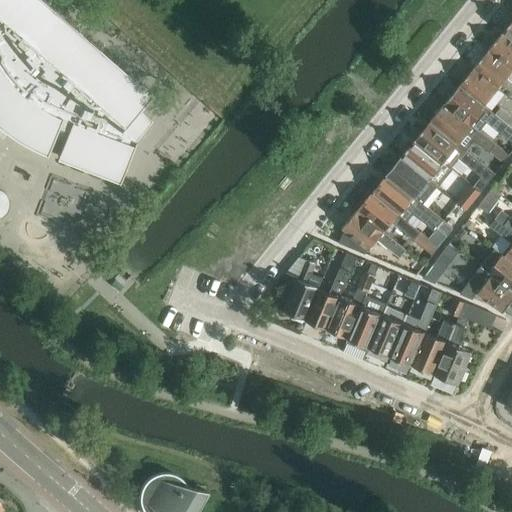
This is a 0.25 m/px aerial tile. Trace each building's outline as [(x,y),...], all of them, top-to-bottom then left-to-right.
[(0,0),(0,120),(2,123),(16,133),(31,142),(48,150),(47,151),(49,152),(50,147),(60,150),(58,155),(59,156),(60,154),(121,177),(120,179),(121,179),(136,140),(134,140),(152,119),(140,109),(150,97),(149,96),(148,98),(34,0),(0,0)] [(511,39),(504,33),(489,51),(511,69),(511,39)] [(511,69),(489,51),(475,68),(499,88),(507,79),(511,81),(511,69)] [(475,68),(460,86),(485,106),(499,88),(475,68)] [(460,86),(446,104),(472,125),(473,126),(479,131),(487,121),(502,133),(511,141),(511,127),(496,114),(496,115),(487,107),(485,106),(460,86)] [(446,104),(431,121),(458,144),(464,148),(466,150),(475,140),(491,152),(497,145),(479,131),(473,126),(472,125),(446,104)] [(511,116),(501,108),(496,114),(511,127),(511,116)] [(423,125),(415,134),(419,137),(417,139),(442,159),(444,162),(445,161),(452,167),(460,157),(482,175),(473,185),(482,192),(489,182),(496,173),(466,150),(464,148),(458,144),(431,121),(426,128),(423,125)] [(417,139),(402,157),(430,180),(439,187),(454,169),(452,167),(445,161),(444,162),(442,159),(417,139)] [(402,157),(388,174),(415,197),(416,197),(430,180),(402,157)] [(375,190),(373,192),(401,215),(406,209),(419,220),(421,217),(437,229),(438,229),(448,236),(453,229),(416,197),(415,197),(388,174),(382,181),(380,180),(373,188),(375,190)] [(471,184),(457,202),(468,211),(475,201),(482,192),(473,185),(471,184)] [(493,187),(479,205),(489,212),(502,194),(493,187)] [(0,217),(1,217),(3,216),(5,215),(6,213),(8,211),(9,209),(9,208),(9,205),(10,203),(9,200),(9,198),(7,195),(6,193),(4,191),(2,190),(0,189),(0,217)] [(360,207),(358,210),(385,232),(394,221),(416,238),(421,231),(410,222),(401,215),(373,192),(367,199),(365,198),(359,206),(360,207)] [(343,228),(346,230),(370,250),(378,240),(388,248),(400,259),(408,250),(395,240),(385,232),(358,210),(343,228)] [(469,218),(465,225),(474,232),(479,225),(469,218)] [(497,218),(490,226),(511,242),(511,247),(507,254),(506,256),(511,260),(511,230),(505,226),(506,225),(497,218)] [(346,230),(340,243),(366,254),(370,250),(346,230)] [(456,235),(451,242),(461,250),(466,243),(456,235)] [(451,243),(444,251),(454,258),(455,259),(461,250),(451,243)] [(496,248),(482,267),(490,272),(493,275),(511,288),(511,260),(506,256),(504,254),(496,248)] [(320,289),(307,321),(328,329),(342,296),(343,296),(352,272),(351,272),(357,257),(348,254),(342,268),(341,268),(331,293),(320,289)] [(300,278),(286,312),(307,321),(320,289),(321,287),(320,287),(324,277),(313,272),(317,263),(308,260),(302,256),(289,271),(300,278)] [(435,263),(424,278),(436,283),(445,272),(444,271),(435,263)] [(482,267),(461,295),(473,300),(479,293),(505,313),(511,302),(511,288),(493,275),(490,272),(482,267)] [(342,296),(328,329),(349,338),(363,305),(373,283),(372,283),(375,275),(366,271),(359,288),(354,301),(343,296),(342,296)] [(412,281),(406,295),(415,299),(421,285),(412,281)] [(363,305),(349,338),(350,339),(350,341),(350,343),(360,347),(362,346),(363,344),(371,347),(389,306),(387,305),(393,291),(373,283),(363,305)] [(409,314),(391,356),(393,357),(392,359),(403,364),(404,362),(413,366),(426,335),(427,332),(438,306),(443,293),(433,289),(428,302),(421,319),(409,314)] [(456,299),(450,313),(460,317),(466,303),(456,299)] [(457,325),(436,375),(459,385),(473,352),(458,345),(466,328),(469,319),(492,328),(497,316),(466,303),(460,317),(457,324),(457,325)] [(389,306),(371,347),(391,356),(409,314),(407,313),(407,314),(389,306)] [(426,335),(413,366),(436,375),(457,325),(445,320),(438,337),(427,332),(426,335)] [(142,492),(141,496),(141,500),(142,504),(143,507),(144,510),(145,511),(196,511),(208,492),(186,486),(187,485),(184,481),(181,478),(178,476),(174,475),(170,474),(166,473),(162,474),(158,475),(154,476),(151,479),(148,481),(145,485),(143,488),(142,492)]
